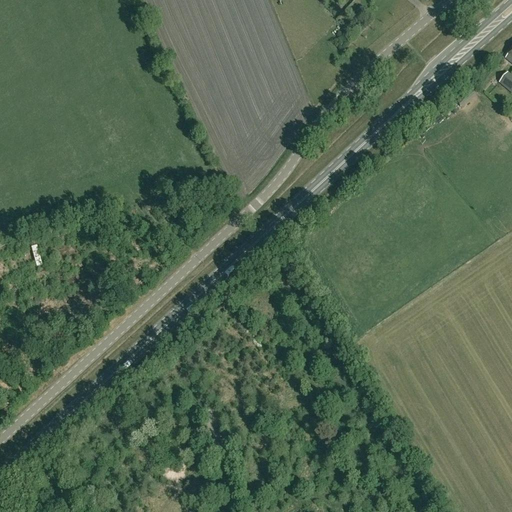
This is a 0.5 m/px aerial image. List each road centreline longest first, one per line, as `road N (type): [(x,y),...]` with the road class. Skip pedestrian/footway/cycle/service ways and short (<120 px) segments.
road 1 (unclassified): [(0,438),(256,205),(339,98),(447,0)]
road 2 (primary): [(0,476),(435,77)]
